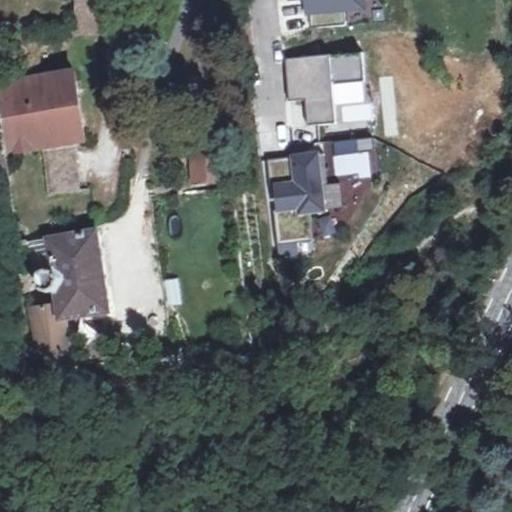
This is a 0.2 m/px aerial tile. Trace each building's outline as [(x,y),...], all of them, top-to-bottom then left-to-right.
[(96,36),(95,0),(76,0),(77,36),(96,36)] [(367,0),(286,0),(287,2),(311,1),(312,14),(368,12),(367,0)] [(363,56),(288,60),(290,100),(312,99),(314,123),(366,120),(363,56)] [(0,143),(2,157),(40,151),(78,145),(83,144),(73,78),(41,80),(0,86),(0,143)] [(82,196),(78,145),(40,151),(45,201),(82,196)] [(215,158),(189,160),(190,185),(217,184),(215,158)] [(322,159),(270,164),(272,182),(277,182),(281,217),(327,213),(322,159)] [(72,370),(71,354),(69,322),(86,319),(111,313),(96,234),(47,244),(53,276),(34,279),(32,274),(19,278),(37,345),(65,370),(72,370)] [(12,251),(19,278),(32,274),(34,279),(53,276),(47,244),(12,251)] [(69,322),(71,354),(88,351),(86,319),(69,322)]
